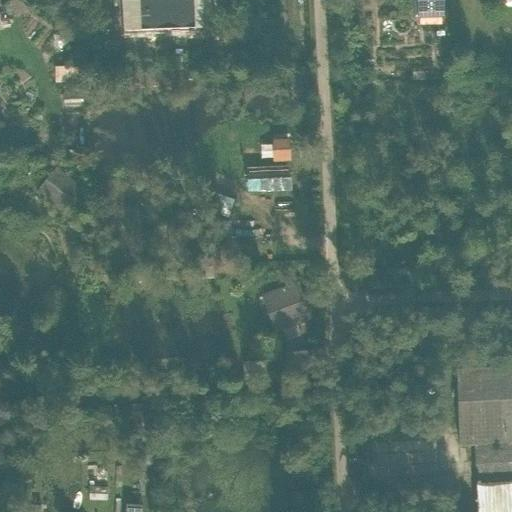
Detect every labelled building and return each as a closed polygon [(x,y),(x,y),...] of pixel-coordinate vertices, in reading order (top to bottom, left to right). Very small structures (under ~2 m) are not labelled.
[(123,0),(125,32),(210,28),(209,0),(123,0)] [(413,0),(414,18),(443,18),(442,0),(413,0)] [(226,11),(247,10),(246,1),(226,1),(226,11)] [(477,161),(494,161),(494,142),(477,142),(477,161)] [(35,193),(63,213),(81,188),(56,167),(35,193)] [(234,201),(243,198),(238,182),(228,185),(234,201)] [(243,278),(241,265),(186,270),(187,281),(209,279),(209,281),(243,278)] [(296,323),(308,318),(297,285),(261,298),(274,333),(282,330),(286,340),(301,335),(296,323)] [(287,354),(288,373),(317,371),(316,352),(287,354)] [(242,381),(265,380),(265,362),(242,362),(242,381)] [(511,511),(511,368),(456,371),(458,410),(459,445),(473,445),(476,511),(511,511)] [(88,500),(106,501),(107,488),(89,487),(88,500)] [(124,501),(123,511),(141,511),(142,502),(124,501)]
